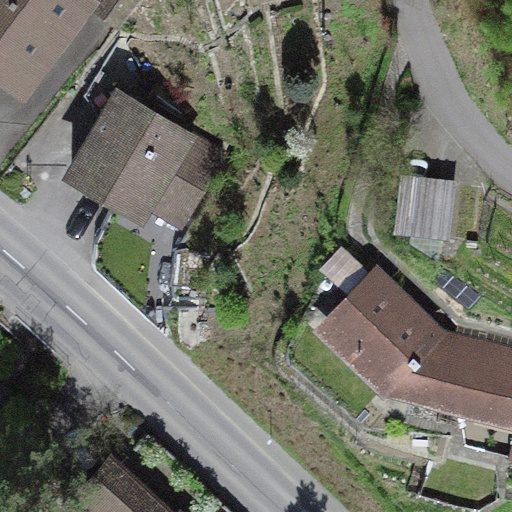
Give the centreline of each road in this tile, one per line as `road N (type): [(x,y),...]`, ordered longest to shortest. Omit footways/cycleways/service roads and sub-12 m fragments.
road 1 (tertiary): [(0,247),(285,511)]
road 2 (track): [(412,0),(459,116),(511,170)]
